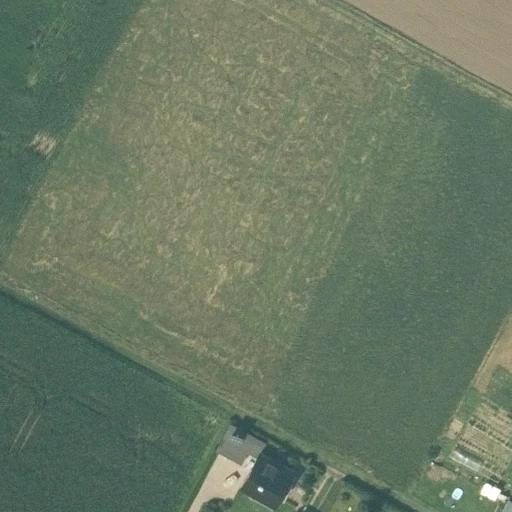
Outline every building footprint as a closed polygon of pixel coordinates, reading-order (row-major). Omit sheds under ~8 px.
[(266,442),(230,422),(216,449),(228,456),(240,433),(254,441),(263,446),(266,442)] [(240,433),(228,456),(241,463),(248,451),(254,441),(240,433)] [(263,446),(254,441),(248,451),(257,456),(259,453),(260,453),(263,446)] [(260,453),(259,453),(257,456),(242,485),(257,493),(259,489),(276,499),(274,502),(276,503),(293,472),(260,453)] [(509,511),(510,511),(478,495),(473,505),(484,511),(509,511)]
